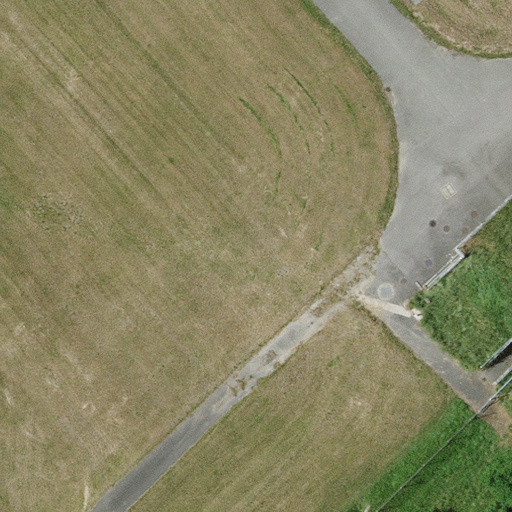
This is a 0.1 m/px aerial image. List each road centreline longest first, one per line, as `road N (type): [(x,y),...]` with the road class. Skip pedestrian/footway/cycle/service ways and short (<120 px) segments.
road 1 (track): [(111,511),(356,283)]
road 2 (track): [(356,283),(478,395)]
